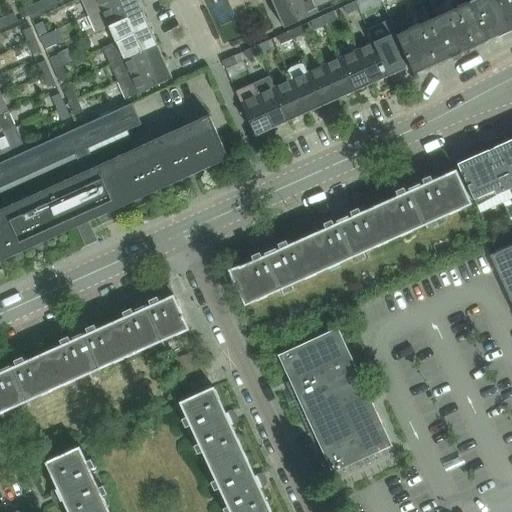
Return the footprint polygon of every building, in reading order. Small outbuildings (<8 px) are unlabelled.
[(50,7),(47,0),(45,0),(25,10),(28,17),(50,7)] [(125,0),(81,0),(89,17),(125,0)] [(109,27),(109,28),(143,12),(137,0),(125,0),(89,17),(96,33),(109,27)] [(271,0),(276,11),(300,0),(271,0)] [(300,0),(276,11),(284,28),(317,13),(311,0),(300,0)] [(360,0),(355,3),(358,11),(370,6),(367,0),(360,0)] [(488,42),(511,30),(511,0),(476,0),(471,2),(488,42)] [(471,2),(396,36),(413,75),(488,42),(471,2)] [(347,16),(358,11),(355,3),(343,8),(347,16)] [(109,28),(116,44),(151,29),(143,12),(109,28)] [(322,17),(325,26),(337,20),(333,12),(322,17)] [(2,19),(6,27),(17,22),(14,14),(2,19)] [(314,31),(325,26),(322,17),(310,23),(314,31)] [(35,27),(40,38),(48,35),(43,24),(35,27)] [(289,32),(293,40),(304,35),(300,27),(289,32)] [(28,44),(36,40),(31,29),(23,32),(28,44)] [(112,65),(115,64),(158,45),(151,29),(116,44),(117,46),(106,51),(112,65)] [(281,46),(293,40),(289,32),(277,37),(281,46)] [(48,35),(40,38),(45,50),(53,46),(48,35)] [(391,36),(372,44),(387,78),(406,70),(391,36)] [(36,40),(28,44),(33,55),(41,52),(36,40)] [(271,50),(268,43),(256,48),(260,55),(271,50)] [(372,44),(357,51),(372,85),(387,78),(372,44)] [(115,64),(123,80),(165,62),(158,45),(115,64)] [(248,60),(260,55),(256,48),(245,53),(248,60)] [(357,51),(340,59),(355,92),(372,85),(357,51)] [(55,71),(63,68),(57,57),(50,60),(55,71)] [(225,71),(226,70),(237,65),(233,57),(221,63),(225,71)] [(340,59),(323,66),(338,100),(355,92),(340,59)] [(37,66),(42,77),(50,74),(45,62),(37,66)] [(123,80),(124,83),(121,84),(127,99),(173,79),(165,62),(123,80)] [(322,107),(338,100),(323,66),(307,74),(322,107)] [(287,74),(291,81),(306,115),(322,107),(307,74),(306,74),(303,67),(298,67),(290,71),(287,74)] [(63,68),(55,71),(60,83),(68,79),(63,68)] [(50,74),(42,77),(47,89),(55,85),(50,74)] [(270,78),(253,86),(273,129),(289,122),(274,89),(275,88),(270,78)] [(291,81),(275,88),(274,89),(289,122),(306,115),(291,81)] [(241,104),(255,137),(273,129),(253,86),(236,93),(241,104)] [(65,93),(70,104),(77,101),(72,90),(65,93)] [(57,110),(65,107),(60,95),(52,99),(57,110)] [(77,101),(70,104),(75,116),(82,112),(77,101)] [(0,194),(77,160),(90,154),(129,136),(127,131),(141,125),(132,104),(0,163),(0,194)] [(65,107),(57,110),(62,122),(70,118),(65,107)] [(5,112),(0,114),(0,134),(12,129),(5,112)] [(89,222),(228,159),(208,115),(147,142),(147,143),(0,209),(0,262),(77,228),(79,231),(90,226),(89,222)] [(12,129),(0,134),(0,156),(20,147),(12,129)] [(511,140),(458,165),(474,200),(494,191),(496,196),(511,188),(511,140)] [(384,202),(400,237),(471,205),(456,171),(384,202)] [(312,235),(328,269),(400,237),(384,202),(312,235)] [(487,254),(511,242),(511,232),(483,245),(487,254)] [(312,235),(250,262),(240,267),(239,266),(228,270),(228,272),(229,271),(234,286),(236,286),(245,306),(328,269),(312,235)] [(511,244),(488,255),(491,262),(492,262),(511,304),(511,244)] [(163,342),(178,335),(189,330),(174,297),(174,296),(169,285),(145,296),(148,306),(146,307),(145,304),(134,308),(136,312),(112,323),(128,358),(153,347),(155,352),(165,347),(163,342)] [(44,353),(60,388),(91,375),(93,380),(105,375),(102,369),(128,358),(112,323),(88,333),(44,353)] [(332,474),(392,446),(337,328),(278,356),(332,474)] [(186,356),(181,345),(167,351),(183,389),(208,379),(197,352),(186,356)] [(0,373),(0,415),(18,407),(21,413),(32,408),(30,402),(60,388),(44,353),(0,373)] [(214,387),(180,402),(211,469),(244,454),(231,424),(236,422),(232,412),(226,414),(214,387)] [(46,464),(68,511),(111,511),(82,447),(46,464)] [(244,454),(211,469),(230,511),(271,511),(260,487),(265,485),(261,474),(255,477),(244,454)]
